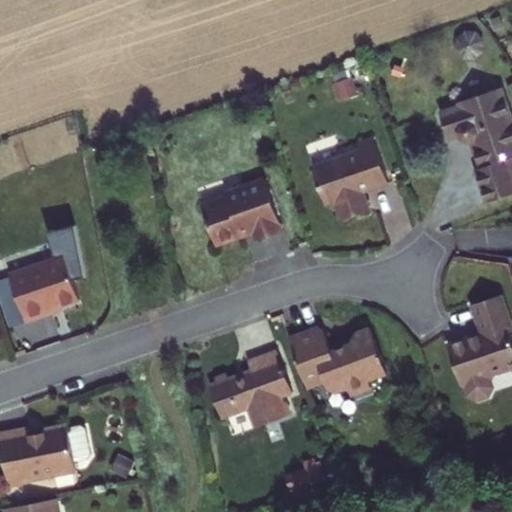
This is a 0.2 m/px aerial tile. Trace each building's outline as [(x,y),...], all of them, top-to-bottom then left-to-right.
[(511,93),(509,85),(467,98),(469,104),(446,111),(457,144),(467,141),(474,150),(485,151),(489,164),(511,157),(511,93)] [(352,153),(306,168),(318,206),(327,203),(333,222),(363,213),(356,191),(380,184),(365,139),(349,145),(352,153)] [(220,196),(195,204),(209,246),(248,234),(250,240),(275,232),(258,179),(219,191),(220,196)] [(59,255),(2,274),(19,324),(44,315),(42,310),(74,300),(59,255)] [(507,328),(496,292),(466,302),(475,330),(441,341),(455,382),(511,363),(511,352),(504,329),(507,328)] [(315,329),(284,339),(297,379),(315,373),(320,388),(331,395),(342,392),(345,401),(368,394),(366,384),(385,378),(370,331),(355,336),(351,342),(328,348),(324,333),(315,329)] [(282,417),(276,397),(286,393),(273,351),(244,360),(247,370),(224,377),(223,372),(210,375),(212,381),(204,384),(214,417),(240,408),(246,428),(282,417)] [(302,393),(320,388),(315,373),(297,379),(302,393)] [(0,475),(3,489),(23,484),(22,481),(44,476),(45,480),(70,475),(68,466),(82,463),(85,458),(79,432),(74,428),(61,431),(61,428),(22,439),(21,431),(0,435),(0,475)] [(320,481),(313,460),(304,463),(305,467),(284,474),(289,491),(320,481)] [(52,511),(50,501),(0,511),(52,511)]
